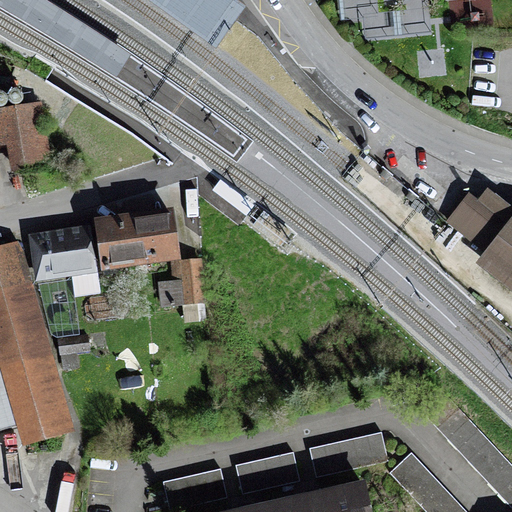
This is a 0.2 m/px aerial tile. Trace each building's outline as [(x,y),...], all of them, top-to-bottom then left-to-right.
[(39,0),(0,0),(0,9),(10,16),(65,48),(79,24),(39,0)] [(200,0),(180,0),(179,3),(260,64),(269,51),(200,0)] [(22,172),(46,166),(32,106),(7,111),(22,172)] [(169,146),(159,138),(154,144),(165,152),(169,146)] [(172,255),(168,223),(103,230),(107,262),(172,255)] [(511,223),(488,256),(511,276),(511,223)] [(34,245),(38,277),(86,271),(82,239),(34,245)] [(6,255),(0,256),(0,350),(2,356),(0,356),(0,434),(22,428),(26,443),(57,434),(6,255)] [(205,321),(200,267),(180,269),(185,323),(205,321)] [(87,335),(58,339),(60,354),(89,350),(87,335)] [(421,410),(468,459),(486,442),(439,393),(421,410)] [(379,437),(313,453),(319,478),(385,462),(379,437)] [(511,468),(486,442),(468,459),(511,505),(511,468)] [(293,458),(237,472),(243,496),(299,483),(293,458)] [(390,478),(423,511),(432,511),(448,497),(411,458),(390,478)] [(218,474),(164,486),(169,508),(223,496),(218,474)] [(275,509),(275,511),(358,511),(354,493),(302,504),(275,509)] [(463,511),(448,497),(432,511),(463,511)]
